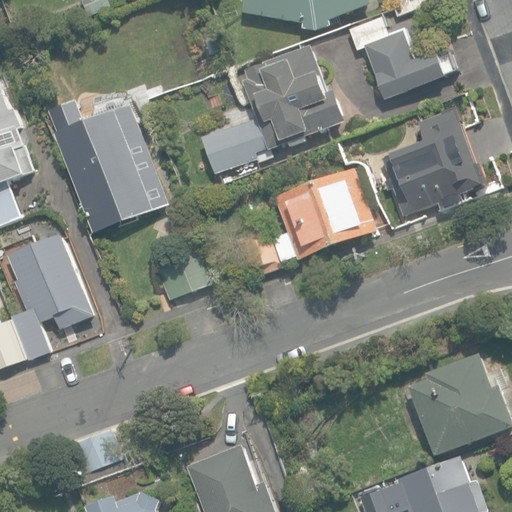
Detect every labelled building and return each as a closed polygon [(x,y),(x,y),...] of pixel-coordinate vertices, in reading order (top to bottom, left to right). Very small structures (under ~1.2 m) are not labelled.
[(88,0),(95,15),(116,7),(113,0),(88,0)] [(306,29),(320,31),(335,26),(333,19),(376,5),(374,0),(249,0),(247,13),(307,24),(306,29)] [(395,0),(401,18),(437,6),(434,0),(395,0)] [(367,51),(387,100),(460,71),(451,47),(421,59),(408,28),(393,34),(385,17),(352,31),(360,54),(367,51)] [(204,133),(217,169),(258,155),(259,159),(275,153),(273,148),(274,147),(279,145),(290,141),(291,144),(309,138),(307,134),(350,119),(337,85),(334,87),(330,88),(322,67),(313,41),(264,58),(265,60),(249,66),(252,75),(247,77),(260,113),(204,133)] [(0,229),(26,220),(12,182),(38,173),(23,131),(25,130),(6,78),(0,79),(0,229)] [(62,138),(96,234),(173,207),(137,107),(85,125),(76,101),(49,111),(59,139),(62,138)] [(396,188),(407,217),(443,203),(446,211),(468,203),(465,196),(487,187),(458,112),(421,127),(427,143),(384,160),(392,182),(387,184),(389,191),(396,188)] [(233,243),(247,281),(289,266),(286,263),(300,256),(302,262),(382,232),(359,168),(279,200),(293,233),(279,237),(276,229),(233,243)] [(98,317),(67,236),(13,256),(22,281),(18,283),(29,312),(16,317),(17,320),(0,326),(0,370),(31,359),(32,360),(53,352),(42,321),(57,315),(63,330),(98,317)] [(159,267),(171,300),(216,283),(206,250),(159,267)] [(440,454),(445,453),(511,429),(511,403),(505,385),(498,388),(486,353),(432,372),(434,378),(415,385),(440,454)] [(75,445),(86,473),(127,458),(116,429),(75,445)] [(196,504),(199,511),(283,511),(272,481),(263,485),(248,445),(192,466),(204,501),(196,504)] [(489,511),(493,511),(481,479),(475,481),(465,455),(401,479),(403,483),(364,498),(369,511),(489,511)] [(293,470),(305,503),(321,497),(309,464),(293,470)] [(160,511),(160,510),(165,501),(155,497),(145,492),(121,502),(118,496),(88,507),(90,511),(160,511)]
